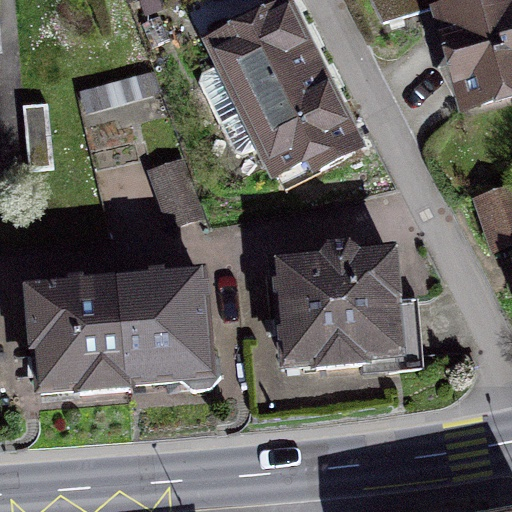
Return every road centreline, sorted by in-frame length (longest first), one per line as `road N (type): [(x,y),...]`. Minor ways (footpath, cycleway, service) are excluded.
road 1 (residential): [(511,364),(330,0)]
road 2 (tertiary): [(306,473),(0,495)]
road 3 (tertiary): [(511,444),(306,473)]
